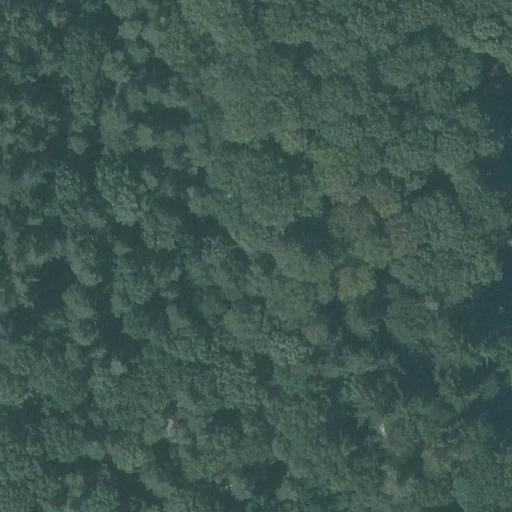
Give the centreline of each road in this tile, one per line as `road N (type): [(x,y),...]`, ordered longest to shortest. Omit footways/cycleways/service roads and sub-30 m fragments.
road 1 (track): [(511,245),(373,267),(26,393)]
road 2 (track): [(26,393),(65,0)]
road 3 (track): [(9,511),(26,393)]
